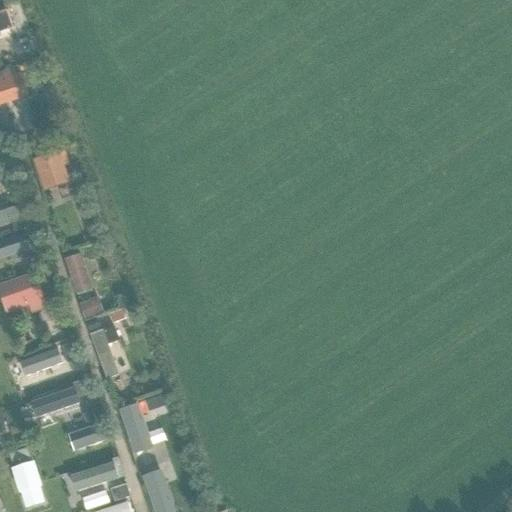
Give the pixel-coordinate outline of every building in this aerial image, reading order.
[(0,13),(0,33),(14,29),(8,11),(0,13)] [(0,107),(26,99),(19,77),(0,82),(0,107)] [(74,183),(68,164),(71,163),(66,145),(34,156),(46,192),(74,183)] [(0,226),(23,218),(18,204),(0,210),(0,226)] [(0,237),(0,260),(33,250),(26,229),(0,237)] [(82,252),(65,259),(78,293),(95,286),(82,252)] [(0,282),(0,294),(7,313),(29,305),(32,312),(50,306),(36,269),(0,282)] [(99,295),(81,302),(87,318),(106,311),(99,295)] [(102,321),(89,325),(107,377),(133,368),(118,325),(105,329),(102,321)] [(11,361),(16,375),(62,360),(57,346),(11,361)] [(36,415),(82,405),(78,388),(32,397),(36,415)] [(136,454),(157,447),(141,402),(120,410),(136,454)] [(100,422),(70,432),(76,450),(107,439),(100,422)] [(72,473),(78,492),(125,476),(119,458),(72,473)] [(26,509),(49,502),(36,461),(13,468),(26,509)] [(156,511),(179,511),(163,469),(143,476),(156,511)] [(134,511),(129,499),(91,511),(134,511)]
